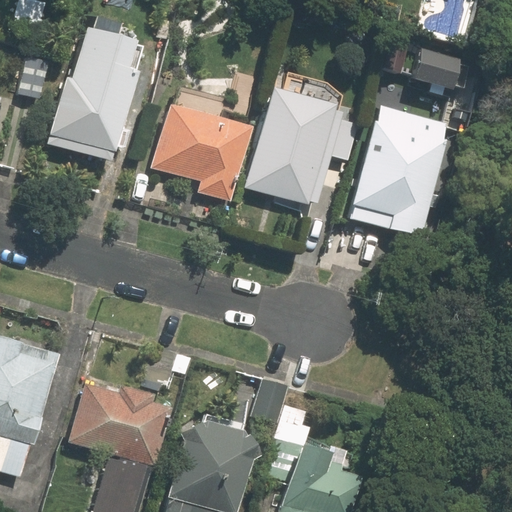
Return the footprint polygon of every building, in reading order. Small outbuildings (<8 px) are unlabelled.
[(119,148),(141,61),(128,58),(134,34),(81,21),(50,142),(111,158),(114,146),(119,148)] [(203,181),(200,190),(232,200),(256,124),(173,99),(153,166),(203,181)] [(372,102),(343,214),(417,233),(446,121),(372,102)] [(267,107),(249,189),(313,203),(332,121),(267,107)] [(63,352),(0,333),(0,470),(22,477),(32,442),(36,443),(63,352)] [(157,392),(124,382),(122,391),(86,381),(69,440),(109,451),(91,511),(135,511),(150,463),(158,465),(175,405),(154,399),(157,392)] [(253,421),(272,427),(282,389),(264,384),(253,421)] [(166,511),(239,511),(255,457),(265,451),(254,430),(205,417),(183,432),(187,437),(166,511)] [(271,439),(262,474),(282,480),(273,511),(337,511),(347,478),(326,472),(332,450),(316,445),(315,451),(271,439)]
